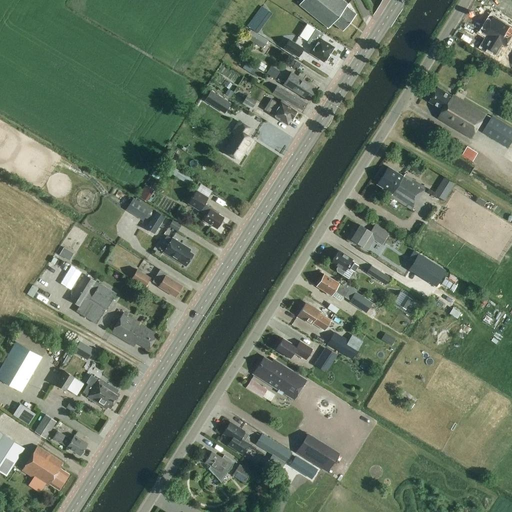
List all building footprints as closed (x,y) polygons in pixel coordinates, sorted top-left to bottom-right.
[(342,31),(356,14),(346,7),(348,4),(342,0),(302,0),(299,5),(328,28),(333,23),(342,31)] [(272,14),(261,6),(247,26),(258,34),(272,14)] [(234,31),(228,40),(247,52),(253,43),(239,34),(252,14),(243,7),(229,28),(234,31)] [(505,47),(511,35),(511,30),(493,19),(484,34),(491,38),(492,39),(490,42),(489,42),(485,48),(496,55),(502,45),(505,47)] [(246,38),(263,49),(268,41),(251,30),(246,38)] [(326,61),(329,56),(328,55),(333,48),(320,39),(323,34),(316,30),(307,43),(314,47),(310,53),(324,62),(325,60),(326,61)] [(299,57),(304,49),(290,39),(284,48),(299,57)] [(260,62),(256,67),(263,71),(266,66),(260,62)] [(253,67),(250,73),(256,77),(260,71),(253,67)] [(309,100),(316,88),(291,72),(284,84),(309,100)] [(302,111),(306,104),(285,91),(277,86),(272,93),(302,111)] [(452,96),(437,87),(429,102),(442,110),(438,118),(471,138),(485,116),(452,95),(452,96)] [(228,89),(225,94),(230,97),(233,92),(228,89)] [(252,107),(255,101),(247,96),(244,102),(252,107)] [(279,104),(271,99),(264,109),(271,114),(270,115),(280,121),(280,120),(287,125),(291,118),(292,119),(296,112),(289,107),(290,105),(281,100),(279,104)] [(509,148),(511,142),(511,127),(492,116),(482,133),(509,148)] [(248,147),(253,140),(247,136),(251,129),(239,121),(231,132),(234,134),(223,150),(238,160),(246,146),(248,147)] [(473,161),(478,153),(468,147),(463,155),(473,161)] [(419,174),(423,169),(412,163),(409,168),(419,174)] [(403,177),(388,167),(377,184),(391,193),(389,196),(411,210),(425,187),(405,174),(403,177)] [(444,177),(439,185),(449,192),(455,183),(444,177)] [(367,196),(399,216),(404,207),(372,188),(367,196)] [(217,229),(217,228),(218,228),(219,227),(220,226),(220,225),(220,224),(224,218),(217,214),(218,213),(206,205),(210,199),(196,190),(188,204),(200,211),(197,216),(202,219),(202,220),(217,229)] [(149,221),(145,228),(155,234),(165,217),(151,208),(134,197),(128,207),(149,221)] [(484,207),(487,203),(479,198),(477,202),(484,207)] [(110,206),(103,221),(104,221),(105,219),(112,223),(114,219),(127,226),(131,217),(110,206)] [(381,244),(389,232),(376,224),(371,232),(360,225),(356,232),(353,230),(347,240),(354,245),(356,242),(367,249),(373,239),(381,244)] [(185,266),(193,254),(189,252),(191,250),(172,238),(163,252),(185,266)] [(165,260),(151,252),(154,246),(142,239),(133,254),(160,269),(165,260)] [(354,271),(358,266),(354,263),(354,262),(352,260),(353,258),(339,250),(331,263),(337,267),(336,269),(337,272),(342,276),(347,268),(349,270),(350,269),(354,271)] [(444,268),(419,252),(410,266),(436,281),(444,268)] [(379,280),(384,273),(371,265),(367,273),(379,280)] [(145,287),(151,277),(137,269),(132,279),(145,287)] [(182,286),(165,275),(167,274),(160,269),(151,282),(175,297),(182,286)] [(344,297),(348,289),(324,274),(316,286),(331,296),(334,291),(344,297)] [(99,284),(84,275),(69,300),(79,306),(76,311),(96,324),(116,293),(100,283),(99,284)] [(14,286),(10,294),(16,297),(20,289),(14,286)] [(411,315),(419,303),(410,298),(412,295),(403,290),(394,305),(411,315)] [(366,313),(372,303),(356,292),(349,302),(366,313)] [(324,307),(328,302),(320,295),(316,301),(324,307)] [(324,329),(330,320),(318,313),(320,311),(306,302),(297,315),(311,324),(312,322),(324,329)] [(336,302),(332,311),(356,321),(359,312),(336,302)] [(440,320),(442,315),(436,312),(433,318),(440,320)] [(148,350),(158,335),(139,323),(139,322),(123,313),(111,333),(134,347),(136,343),(148,350)] [(385,333),(381,339),(391,345),(395,339),(385,333)] [(297,346),(283,337),(275,350),(289,359),(294,352),(305,359),(313,348),(300,341),(297,346)] [(346,340),(339,352),(352,360),(359,347),(346,340)] [(0,379),(22,392),(42,357),(16,342),(0,368),(0,379)] [(80,342),(74,353),(81,357),(87,346),(80,342)] [(327,367),(336,353),(325,346),(316,359),(327,367)] [(58,348),(55,354),(70,363),(74,357),(58,348)] [(274,363),(264,357),(253,374),(294,400),(306,380),(275,361),(274,363)] [(363,360),(359,365),(364,368),(367,363),(363,360)] [(66,390),(76,396),(84,383),(64,370),(56,384),(66,391),(66,390)] [(236,380),(278,406),(283,397),(242,371),(236,380)] [(89,384),(89,385),(115,401),(119,395),(117,393),(118,391),(99,378),(98,380),(91,377),(88,383),(89,384)] [(110,409),(115,401),(89,385),(89,386),(83,394),(88,396),(87,397),(106,409),(108,407),(110,409)] [(230,395),(257,405),(260,396),(233,386),(230,395)] [(410,409),(417,399),(403,390),(400,394),(410,401),(406,407),(410,409)] [(74,413),(77,408),(70,403),(66,408),(74,413)] [(46,438),(57,421),(46,414),(35,431),(46,438)] [(243,456),(250,445),(244,441),(249,434),(230,421),(222,433),(232,440),(227,446),(243,456)] [(71,439),(57,430),(53,438),(66,446),(66,447),(81,457),(84,452),(83,451),(86,445),(86,443),(73,435),(71,439)] [(0,472),(6,476),(24,449),(0,434),(0,472)] [(285,463),(291,453),(262,435),(255,445),(285,463)] [(327,472),(337,457),(306,437),(296,453),(327,472)] [(58,490),(68,474),(59,468),(63,463),(37,446),(21,470),(47,487),(49,484),(58,490)] [(222,457),(212,451),(204,462),(210,466),(208,469),(221,482),(234,461),(223,454),(222,457)] [(244,455),(242,458),(253,465),(255,462),(244,455)] [(202,469),(205,464),(196,460),(194,466),(202,469)] [(193,463),(188,469),(203,482),(208,476),(193,463)] [(244,484),(251,472),(240,465),(232,476),(244,484)]
